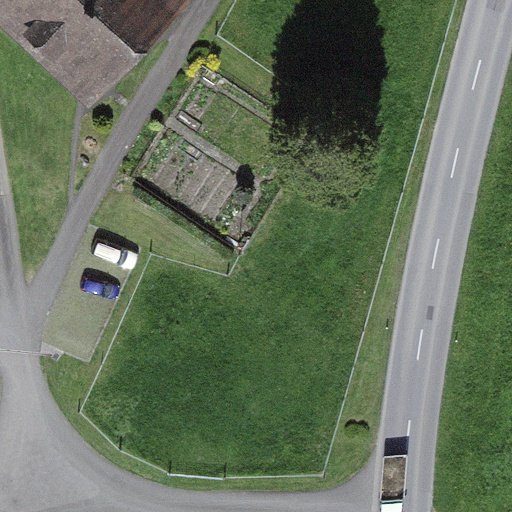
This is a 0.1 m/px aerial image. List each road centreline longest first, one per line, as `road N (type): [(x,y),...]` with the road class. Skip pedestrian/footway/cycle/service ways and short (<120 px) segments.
road 1 (track): [(203,0),(33,326),(24,462),(0,506)]
road 2 (tertiary): [(498,0),(433,266),(401,511)]
road 3 (track): [(24,462),(147,502),(237,511)]
road 4 (track): [(0,324),(33,326),(15,290),(0,182)]
